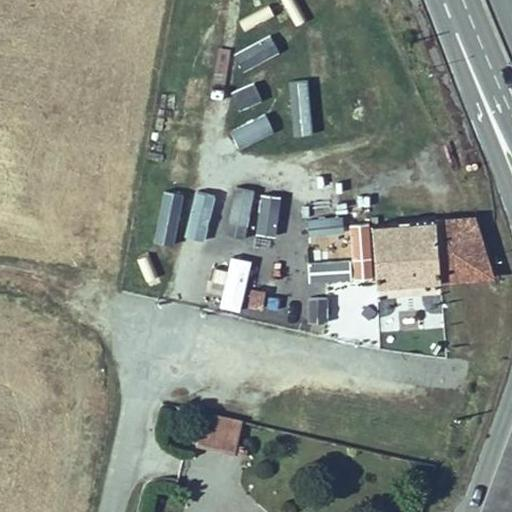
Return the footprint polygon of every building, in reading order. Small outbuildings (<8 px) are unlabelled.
[(212,0),(195,0),(189,7),(217,35),(232,19),(212,0)] [(318,0),(328,31),(346,25),(337,0),(318,0)] [(188,16),(178,28),(207,54),(218,42),(188,16)] [(332,39),(339,76),(357,73),(349,35),(332,39)] [(362,84),(341,88),(350,133),(370,129),(362,84)] [(175,106),(170,119),(198,129),(203,116),(175,106)] [(165,127),(158,146),(192,159),(199,139),(165,127)] [(222,167),(226,131),(209,129),(205,165),(222,167)] [(158,155),(144,199),(181,210),(195,166),(158,155)] [(285,193),(266,194),(267,254),(287,253),(285,193)] [(437,218),(441,280),(492,276),(473,215),(437,218)] [(375,284),(441,280),(437,218),(372,222),(372,228),(357,229),(359,269),(374,268),(375,284)] [(140,234),(134,256),(164,265),(171,243),(140,234)] [(310,254),(325,254),(325,240),(310,239),(310,254)] [(227,258),(220,309),(242,312),(249,261),(227,258)] [(162,296),(168,272),(131,264),(125,287),(162,296)] [(209,293),(220,296),(227,272),(216,269),(209,293)] [(314,322),(318,283),(297,281),(292,320),(314,322)] [(262,307),(265,291),(251,288),(248,305),(262,307)] [(381,316),(382,332),(424,330),(424,315),(381,316)] [(179,372),(177,393),(212,398),(215,376),(179,372)] [(266,413),(269,389),(231,385),(229,408),(266,413)] [(206,412),(198,447),(234,455),(243,421),(206,412)]
